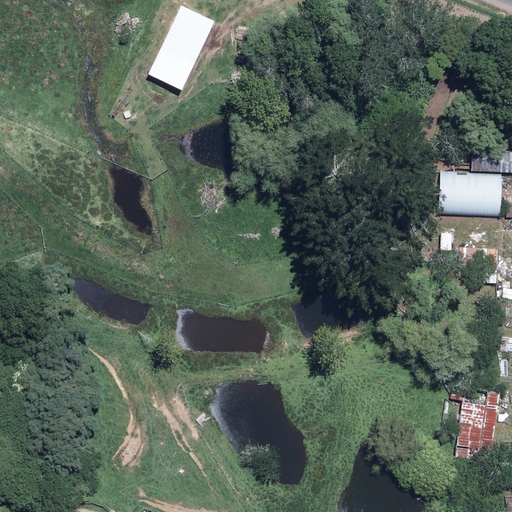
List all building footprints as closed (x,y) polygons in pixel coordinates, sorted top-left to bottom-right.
[(209,22),(175,5),(154,47),(187,64),(209,22)] [(511,156),(471,154),(470,176),(500,177),(511,177),(511,156)] [(470,176),(440,174),(438,219),(498,221),(500,177),(470,176)] [(498,252),(458,251),(458,274),(484,275),(483,287),(497,287),(498,252)] [(455,466),(490,470),(498,395),(463,391),(455,466)]
